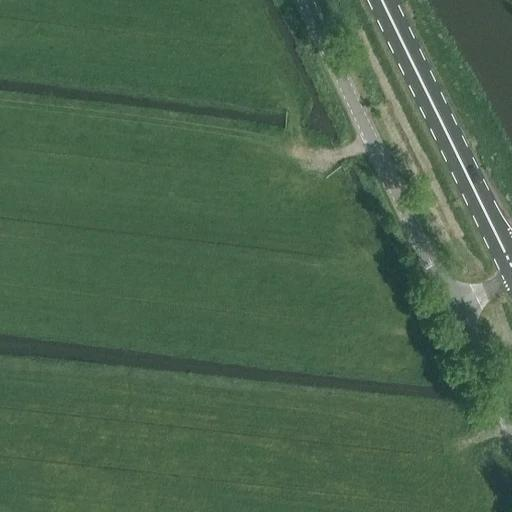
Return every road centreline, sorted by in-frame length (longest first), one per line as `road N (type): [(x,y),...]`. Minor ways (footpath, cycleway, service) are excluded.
road 1 (unclassified): [(451,311),(304,0)]
road 2 (primary): [(511,268),(383,0)]
road 3 (unclassified): [(511,443),(451,311)]
